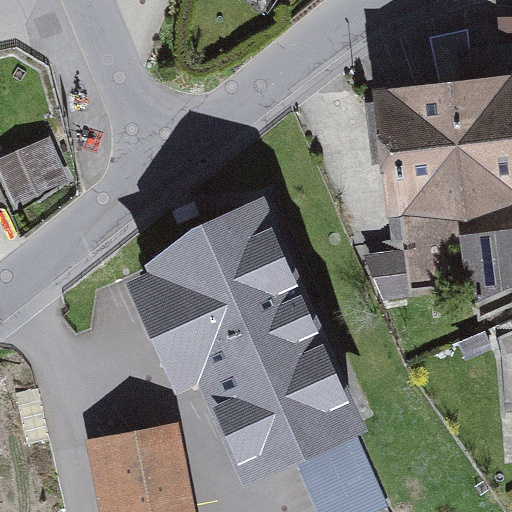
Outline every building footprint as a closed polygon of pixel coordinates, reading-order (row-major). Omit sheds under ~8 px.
[(470,57),(472,57),(468,29),(430,39),(441,89),(473,86),(470,57)] [(474,92),(371,104),(374,133),(391,132),(398,196),(484,186),(484,192),(511,188),(511,62),(511,52),(472,57),(470,57),(473,86),(474,92)] [(47,140),(19,153),(35,190),(64,177),(47,140)] [(257,211),(154,257),(249,471),(297,450),(351,426),(353,425),(257,211)] [(511,236),(469,241),(474,283),(511,266),(511,236)] [(409,291),(404,256),(370,259),(384,293),(409,291)] [(351,426),(297,450),(324,511),(368,511),(386,504),(351,426)] [(179,511),(163,434),(110,444),(123,511),(179,511)]
